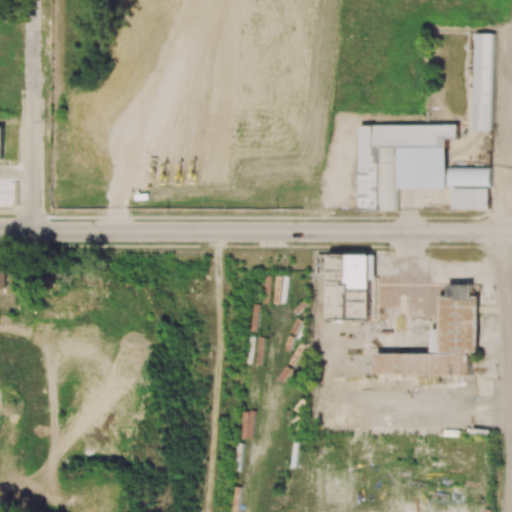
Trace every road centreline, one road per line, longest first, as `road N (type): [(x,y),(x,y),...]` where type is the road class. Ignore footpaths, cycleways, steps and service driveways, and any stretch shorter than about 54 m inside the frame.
road 1 (secondary): [(511,233),(0,232)]
road 2 (residential): [(507,511),(505,233)]
road 3 (residential): [(33,232),(33,0)]
